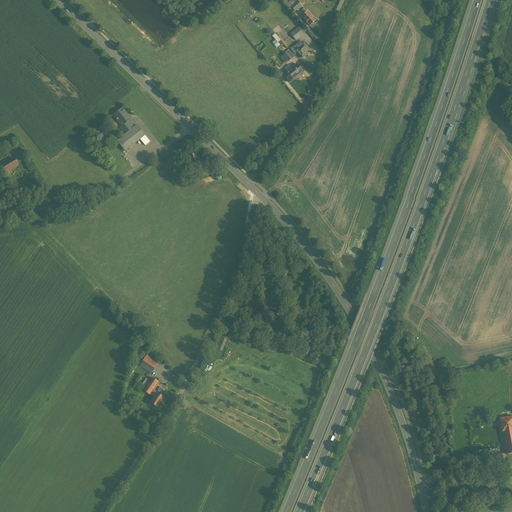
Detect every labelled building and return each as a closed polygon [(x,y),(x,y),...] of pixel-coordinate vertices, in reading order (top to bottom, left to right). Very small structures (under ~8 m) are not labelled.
[(298,1),(291,7),(295,11),(302,5),(298,1)] [(301,17),(309,26),(315,20),(307,12),(301,17)] [(295,41),(303,34),(298,28),(290,34),(295,41)] [(275,34),(272,36),(275,40),(278,43),(280,41),(275,34)] [(295,49),(301,44),(300,41),(290,49),(295,55),(297,53),(295,49)] [(297,53),(302,58),(306,55),(305,54),(309,50),(303,42),(301,44),(295,49),(297,53)] [(289,61),(294,57),(288,50),(283,54),(284,55),(288,61),(289,61)] [(293,79),(302,72),(297,64),(291,69),(287,72),(293,79)] [(293,79),(287,72),(283,75),(289,82),(293,79)] [(126,105),(116,113),(119,116),(117,118),(121,126),(124,124),(128,131),(137,123),(132,117),(134,115),(126,105)] [(119,138),(127,147),(142,136),(147,142),(153,138),(140,122),(128,131),(119,138)] [(198,150),(189,154),(194,163),(203,159),(198,150)] [(21,163),(16,154),(2,162),(8,171),(21,163)] [(225,338),(218,335),(214,347),(221,349),(225,338)] [(160,360),(149,352),(142,362),(153,370),(160,360)] [(159,383),(152,378),(143,390),(153,397),(150,403),(157,408),(165,398),(154,390),(159,383)] [(511,416),(500,419),(507,455),(511,453),(511,416)]
